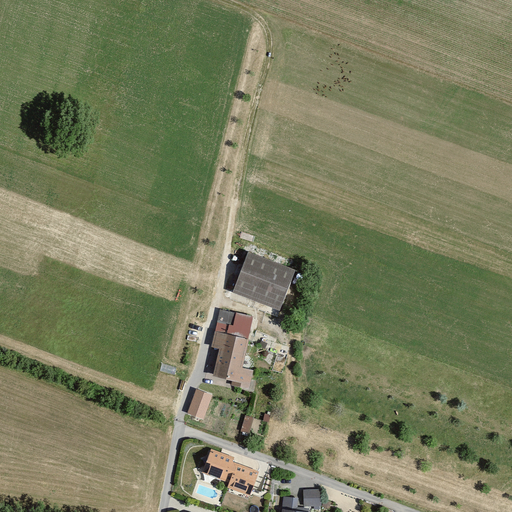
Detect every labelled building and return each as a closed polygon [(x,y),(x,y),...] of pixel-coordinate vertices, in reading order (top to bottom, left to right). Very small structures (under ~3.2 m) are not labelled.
[(250,258),(235,295),(282,313),(297,276),(250,258)] [(257,319),(220,311),(212,351),(221,353),(215,379),(234,383),(233,388),(250,392),(254,373),(245,371),(257,319)] [(195,388),(186,413),(203,418),(212,393),(195,388)] [(244,415),(242,430),(250,432),(253,416),(244,415)] [(213,453),(205,475),(234,485),(242,463),(213,453)] [(305,492),(305,509),(323,509),(323,492),(305,492)] [(295,500),(285,499),(283,511),(300,511),(293,511),(295,500)]
